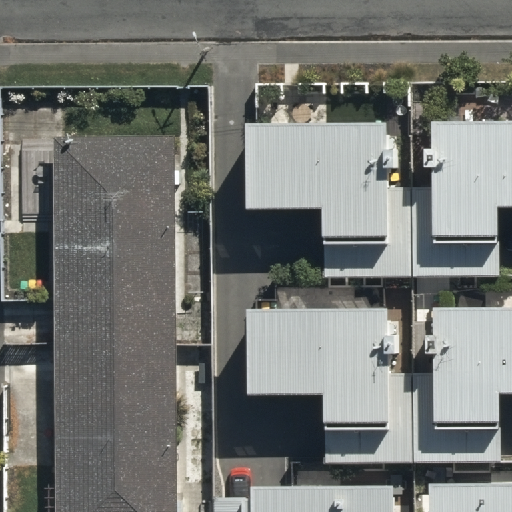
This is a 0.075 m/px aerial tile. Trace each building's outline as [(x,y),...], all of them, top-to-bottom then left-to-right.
[(411,272),(409,179),(390,179),(390,155),(396,155),(396,132),(382,132),(382,106),(243,105),(243,194),(318,194),(317,271),(411,272)] [(409,179),(411,272),(498,273),(499,196),(511,195),(511,105),(429,105),(429,132),(422,132),(421,147),(431,147),(431,179),(409,179)] [(53,147),(49,147),(51,511),(176,511),(174,126),(53,127),(53,147)] [(413,454),(412,363),(388,363),(388,340),(397,340),(397,321),(388,321),(388,288),(245,289),(246,379),(323,378),(324,455),(413,454)] [(412,363),(413,454),(501,454),(501,381),(511,380),(511,291),(430,292),(431,320),(423,320),(423,338),(431,338),(432,363),(412,363)] [(511,511),(511,467),(428,467),(428,494),(423,494),(423,511),(511,511)] [(397,511),(398,471),(248,471),(248,482),(242,482),(242,486),(213,486),(212,511),(397,511)]
